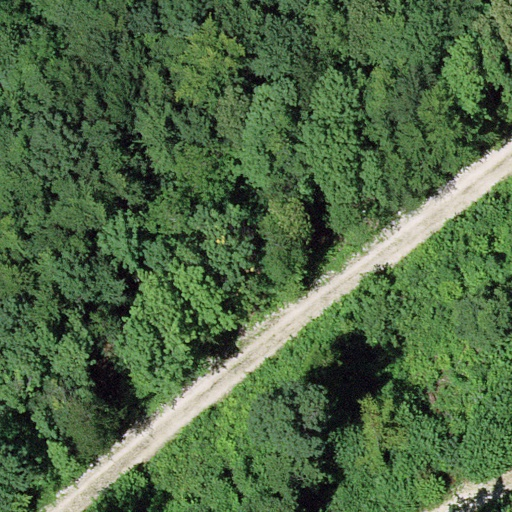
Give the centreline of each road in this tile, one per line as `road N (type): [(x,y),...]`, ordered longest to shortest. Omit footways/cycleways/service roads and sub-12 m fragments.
road 1 (track): [(70,511),(282,328),(511,158)]
road 2 (track): [(401,511),(454,476),(511,452)]
